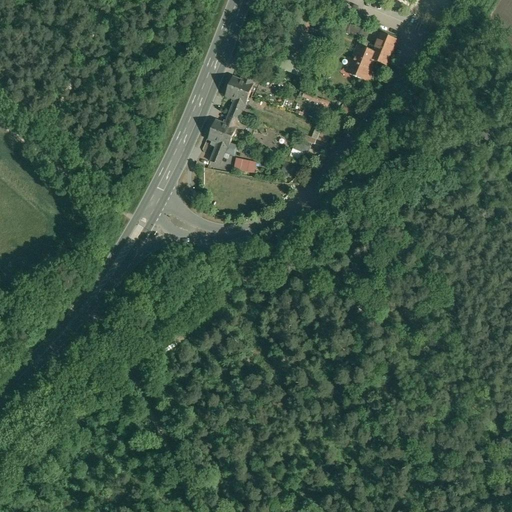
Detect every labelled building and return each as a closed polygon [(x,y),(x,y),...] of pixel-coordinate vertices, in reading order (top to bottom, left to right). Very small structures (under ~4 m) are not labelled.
[(291,13),(278,51),(286,54),(300,17),(291,13)] [(310,20),(301,17),(282,70),(300,76),(305,65),(296,62),(298,59),(296,58),(301,44),(305,34),(310,20)] [(369,29),(354,23),(353,25),(349,24),(349,23),(347,22),(346,24),(344,23),(343,25),(342,25),(340,30),(345,32),(346,31),(356,35),(357,32),(366,36),(369,29)] [(323,41),(305,34),(301,44),(320,51),(323,41)] [(381,34),(374,52),(378,54),(375,60),(388,65),(398,41),(381,34)] [(374,52),(359,47),(355,57),(357,58),(351,71),(350,71),(350,72),(367,79),(367,78),(366,78),(372,64),(374,64),(375,60),(378,54),(374,52)] [(247,73),(243,81),(234,77),(230,87),(251,95),(255,86),(253,85),(256,77),(247,73)] [(251,95),(230,87),(226,97),(236,100),(231,112),(241,116),(246,104),(247,105),(251,95)] [(303,93),(301,98),(327,108),(328,104),(303,93)] [(350,116),(353,109),(343,104),(340,111),(350,116)] [(241,116),(231,112),(226,125),(217,121),(213,130),(234,139),(237,129),(236,128),(241,116)] [(325,127),(319,140),(328,144),(331,135),(337,137),(330,145),(331,145),(342,132),(334,128),(333,130),(325,127)] [(234,139),(213,130),(209,140),(219,144),(212,162),(221,166),(226,153),(235,157),(239,147),(231,144),(234,139)] [(317,140),(306,135),(304,141),(315,145),(317,140)] [(312,148),(297,142),(294,149),(309,155),(312,148)] [(258,163),(244,160),(242,171),(255,174),(258,163)] [(283,163),(279,175),(291,178),(295,166),(283,163)]
